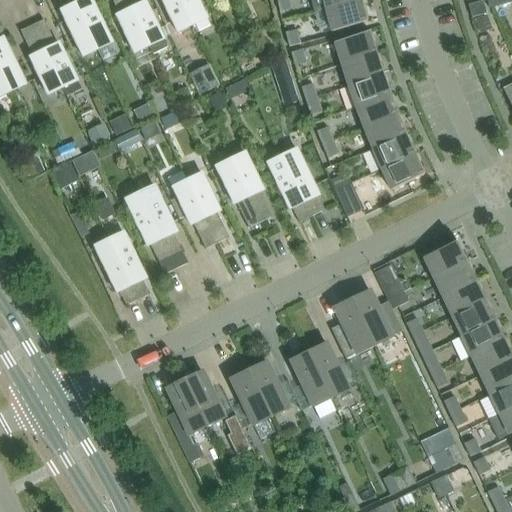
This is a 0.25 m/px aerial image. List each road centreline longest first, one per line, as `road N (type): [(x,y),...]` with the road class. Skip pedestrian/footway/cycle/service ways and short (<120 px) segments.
road 1 (residential): [(59,401),(492,186)]
road 2 (residential): [(492,186),(416,0)]
road 3 (tertiary): [(119,511),(59,401)]
